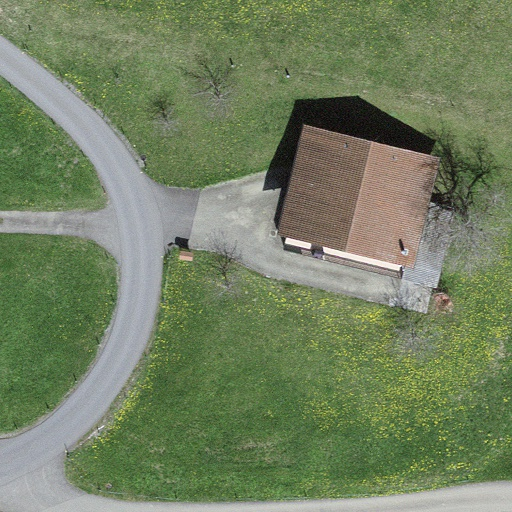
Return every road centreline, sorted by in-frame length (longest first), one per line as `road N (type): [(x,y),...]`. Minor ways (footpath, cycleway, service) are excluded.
road 1 (unclassified): [(0,61),(118,165),(139,243),(137,294),(90,390),(46,433),(0,461)]
road 2 (track): [(511,493),(218,511)]
